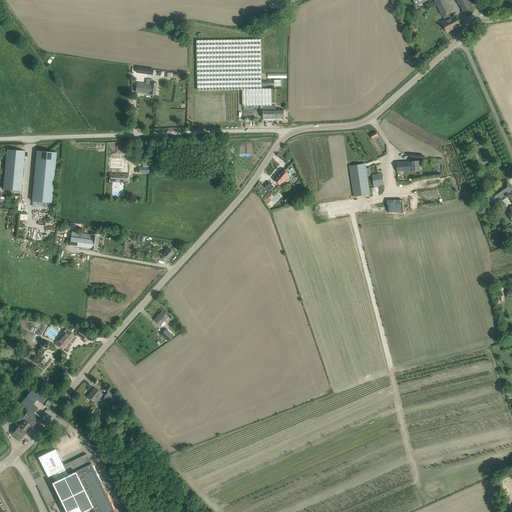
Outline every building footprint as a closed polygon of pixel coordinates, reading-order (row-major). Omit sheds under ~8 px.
[(445,27),(443,28),(444,29),(445,28),(446,32),(460,25),(458,21),(456,16),(452,18),(448,12),(452,10),(446,0),(434,0),(442,15),(446,21),(442,23),(445,27)] [(457,0),(463,11),(473,6),(469,0),(457,0)] [(261,38),(197,39),(198,89),(242,88),(243,105),(272,104),(271,88),(262,88),(262,85),(262,80),(261,38)] [(156,83),(152,82),(153,80),(147,79),(146,84),(137,83),(136,92),(155,95),(156,83)] [(263,110),(263,118),(284,118),(284,110),(276,110),(276,106),(263,106),(263,110)] [(25,151),(7,149),(3,189),(21,191),(25,151)] [(57,152),(37,150),(32,201),(52,203),(57,152)] [(411,161),(396,162),(397,171),(411,170),(411,171),(420,170),(419,160),(410,161),(411,161)] [(349,166),(354,196),(370,194),(365,163),(349,166)] [(290,173),(289,173),(284,169),(275,180),(282,187),(287,182),(286,182),(289,179),(292,175),(290,173)] [(109,173),(109,182),(113,182),(112,185),(119,186),(119,182),(128,182),(128,174),(115,173),(115,174),(112,174),(112,173),(109,173)] [(372,174),(374,186),(384,184),(382,173),(372,174)] [(511,188),(506,180),(487,193),(492,201),(494,199),(495,201),(511,190),(511,188)] [(264,186),(269,192),(274,187),(269,181),(264,186)] [(269,192),(263,198),(263,200),(268,204),(272,200),(270,199),(273,196),(269,192)] [(388,200),(388,212),(403,212),(403,200),(388,200)] [(70,246),(97,250),(99,236),(72,232),(70,246)] [(164,254),(162,257),(165,260),(167,257),(168,258),(174,252),(169,248),(163,253),(164,254)] [(154,319),(160,325),(164,321),(167,324),(171,319),(168,316),(162,311),(154,319)] [(79,327),(75,332),(83,339),(87,334),(79,327)] [(58,339),(55,342),(63,349),(70,341),(71,341),(75,336),(66,328),(60,335),(62,337),(60,340),(58,339)] [(163,332),(170,339),(173,336),(166,329),(163,332)] [(29,410),(39,419),(43,414),(32,406),(37,400),(47,408),(48,408),(52,402),(33,387),(21,403),(29,410)] [(92,400),(91,400),(92,400),(94,401),(98,396),(100,397),(102,394),(95,388),(88,396),(92,400)] [(108,392),(105,396),(111,401),(114,397),(108,392)] [(33,427),(39,419),(29,410),(22,418),(24,420),(20,426),(19,425),(19,426),(16,424),(11,431),(13,433),(20,439),(26,431),(31,425),(33,427)] [(44,460),(41,462),(48,477),(52,475),(55,481),(52,482),(66,511),(82,511),(93,507),(95,511),(110,511),(114,510),(86,454),(64,465),(56,450),(42,457),(44,460)]
